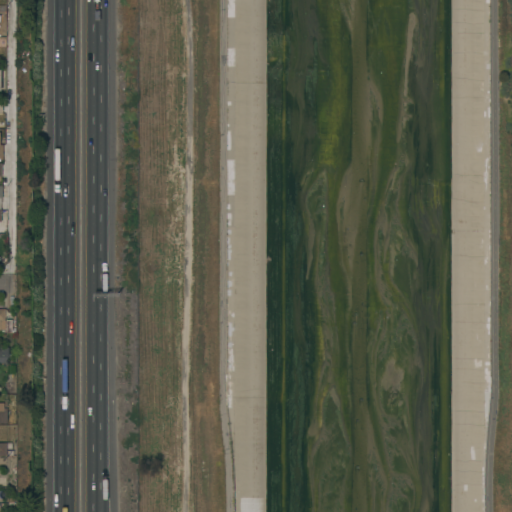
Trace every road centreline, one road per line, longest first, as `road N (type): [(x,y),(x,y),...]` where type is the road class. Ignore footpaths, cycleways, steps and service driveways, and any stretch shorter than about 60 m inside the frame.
road 1 (motorway): [(66,0),(66,511)]
road 2 (motorway): [(99,511),(99,0)]
